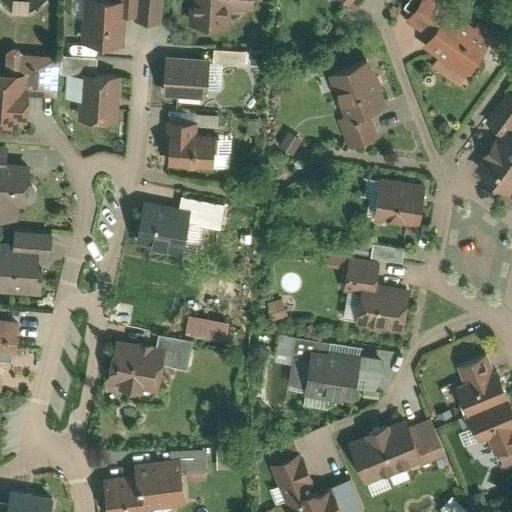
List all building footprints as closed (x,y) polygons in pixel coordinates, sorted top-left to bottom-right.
[(159,24),(160,0),(81,0),(79,44),(117,46),(119,16),(133,16),(132,22),(159,24)] [(185,0),(184,26),(227,27),(228,9),(249,10),(249,0),(185,0)] [(391,0),(393,1),(393,0),(338,0),(352,9),(358,0),(391,0)] [(436,66),(458,82),(492,35),(475,23),(472,28),(445,9),(448,4),(442,0),(416,0),(401,22),(424,39),(417,48),(439,63),(436,66)] [(511,43),(499,34),(488,51),(502,61),(511,47),(511,43)] [(54,73),(55,57),(19,55),(14,49),(7,48),(0,54),(0,60),(0,126),(8,126),(8,124),(15,124),(16,122),(24,122),(25,97),(53,99),(54,73)] [(75,74),(93,75),(94,58),(55,55),(55,57),(54,73),(75,74)] [(160,56),(157,98),(202,101),(205,58),(160,56)] [(384,105),(366,60),(324,76),(341,119),(334,122),(345,149),(375,137),(365,113),(384,105)] [(115,124),(117,76),(93,75),(75,74),(72,122),(115,124)] [(499,132),(506,137),(511,128),(511,99),(503,93),(482,124),(497,135),(499,132)] [(214,124),(215,114),(195,112),(194,121),(214,124)] [(164,155),(163,167),(209,170),(211,136),(193,135),(193,123),(162,121),(160,155),(164,155)] [(294,155),(303,139),(291,132),(282,149),(294,155)] [(472,171),(508,196),(511,189),(511,140),(506,137),(499,132),(497,135),(493,141),(490,140),(477,158),(480,160),(472,171)] [(29,188),(25,187),(27,162),(4,161),(5,148),(0,147),(0,221),(16,222),(17,209),(23,209),(27,209),(31,207),(34,203),(35,199),(35,195),(33,191),(29,188)] [(416,227),(422,184),(377,178),(372,221),(416,227)] [(176,198),(174,210),(185,212),(183,224),(216,230),(221,205),(176,198)] [(134,248),(176,257),(183,224),(185,212),(174,210),(143,204),(134,248)] [(50,236),(11,232),(10,245),(0,244),(0,294),(36,298),(40,261),(48,262),(50,236)] [(369,244),(366,261),(375,262),(397,266),(400,250),(369,244)] [(324,267),(341,270),(343,257),(326,254),(324,267)] [(353,325),(399,333),(406,290),(372,284),(375,262),(366,261),(343,257),(341,270),(337,289),(358,292),(353,325)] [(225,337),(227,318),(185,314),(183,333),(225,337)] [(0,323),(0,364),(9,365),(10,357),(15,358),(18,325),(0,323)] [(155,336),(153,349),(162,350),(160,366),(187,371),(192,343),(155,336)] [(135,345),(113,342),(105,385),(114,387),(113,390),(141,395),(141,392),(155,394),(160,366),(162,350),(153,349),(151,348),(151,345),(135,342),(135,345)] [(301,395),(348,403),(351,388),(374,391),(379,356),(356,353),(356,356),(309,349),(307,359),(290,356),(285,384),(303,387),(301,395)] [(511,428),(511,410),(495,370),(492,371),(485,354),(454,367),(461,384),(453,387),(476,443),(484,440),(492,458),(511,450),(511,430),(511,429),(511,428)] [(222,416),(204,407),(195,424),(213,433),(222,416)] [(361,437),(346,443),(363,484),(407,465),(410,472),(444,458),(427,418),(407,426),(404,419),(387,426),(385,423),(360,434),(361,437)] [(267,465),(265,466),(284,511),(361,511),(346,476),(328,483),(310,478),(299,451),(295,453),(291,442),(262,454),(267,465)] [(201,451),(168,451),(168,462),(178,461),(179,471),(201,471),(201,451)] [(213,451),(213,473),(234,472),(233,451),(213,451)] [(100,480),(103,511),(141,511),(142,511),(183,506),(179,471),(178,461),(168,462),(132,466),(133,477),(100,480)] [(49,511),(52,496),(9,489),(7,501),(5,511),(49,511)] [(479,492),(465,499),(470,511),(476,511),(485,508),(479,492)] [(458,511),(461,509),(449,498),(437,511),(438,511),(458,511)]
